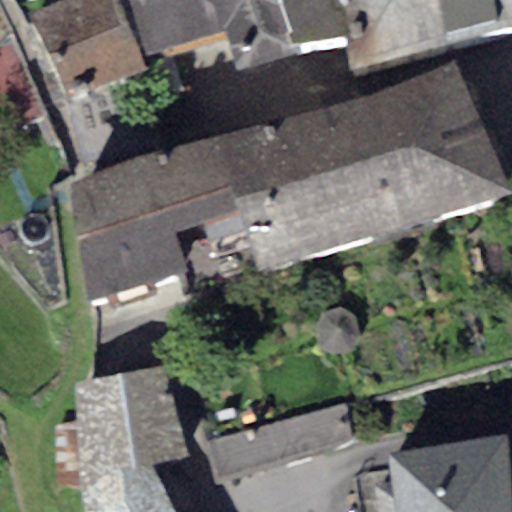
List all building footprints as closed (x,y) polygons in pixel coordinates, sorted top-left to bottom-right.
[(64,0),(32,13),(67,100),(145,69),(117,0),(64,0)] [(228,31),(242,73),(304,54),(302,44),(296,45),(284,0),(130,0),(149,58),(228,31)] [(511,0),(284,0),(296,45),(302,44),(347,39),(352,71),(511,29),(511,0)] [(0,107),(13,131),(44,114),(10,43),(0,50),(0,107)] [(263,272),(511,197),(458,65),(219,139),(241,210),(263,272)] [(163,154),(70,185),(91,302),(187,272),(176,230),(241,210),(219,139),(163,154)] [(165,365),(77,384),(87,481),(154,463),(193,451),(165,365)] [(359,443),(349,405),(208,441),(218,480),(359,443)] [(511,511),(511,439),(396,458),(397,482),(377,488),(380,511),(511,511)] [(177,511),(154,463),(87,481),(91,506),(79,511),(177,511)]
